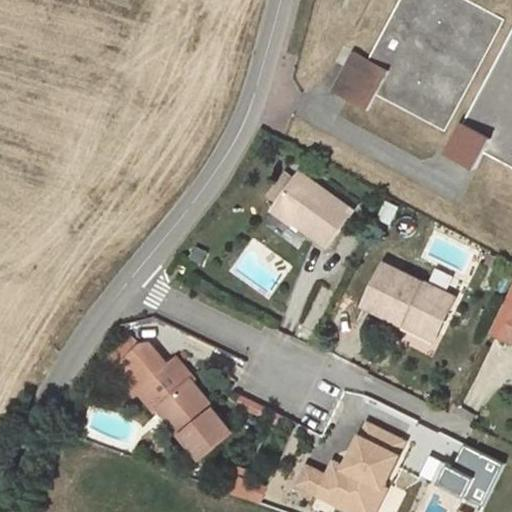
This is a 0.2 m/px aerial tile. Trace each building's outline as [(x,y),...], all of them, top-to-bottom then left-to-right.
[(469,0),(399,0),(368,59),(353,52),(332,92),(352,103),(359,106),(367,111),(377,95),(445,131),(505,19),(469,0)] [(511,29),(447,153),(476,168),(484,153),(511,167),(511,29)] [(271,197),(278,202),(296,178),(289,172),(271,197)] [(354,211),(300,173),(296,178),(274,208),(327,247),(354,211)] [(378,217),(391,224),(399,207),(387,200),(378,217)] [(334,248),(342,254),(354,237),(346,231),(334,248)] [(495,267),(499,259),(491,254),(487,263),(495,267)] [(456,298),(384,263),(364,305),(402,324),(406,317),(438,332),(456,298)] [(435,340),(438,332),(406,317),(402,324),(435,340)] [(159,409),(201,459),(234,432),(192,382),(195,379),(178,358),(167,367),(148,344),(142,345),(112,370),(133,395),(138,391),(156,412),(159,409)] [(362,511),(369,499),(379,503),(387,488),(384,486),(399,455),(398,454),(404,441),(367,424),(361,437),(359,436),(345,468),(341,476),(329,471),(327,476),(318,494),(355,511),(362,511)] [(465,481),(492,494),(506,464),(479,451),(465,481)] [(329,471),(341,476),(345,468),(333,462),(329,471)] [(318,494),(327,476),(306,466),(298,485),(318,494)] [(224,492),(261,503),(269,478),(232,467),(224,492)] [(369,499),(362,511),(374,511),(379,503),(369,499)]
